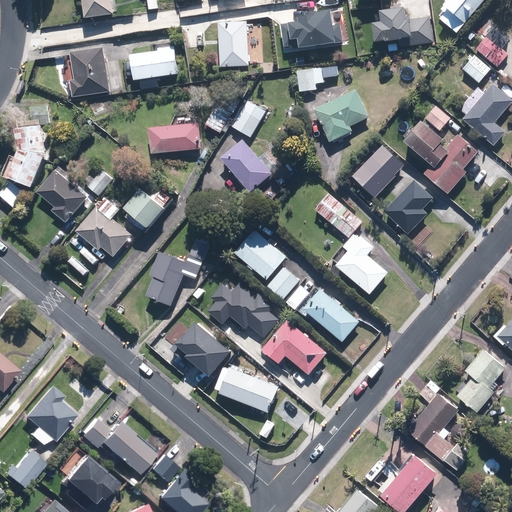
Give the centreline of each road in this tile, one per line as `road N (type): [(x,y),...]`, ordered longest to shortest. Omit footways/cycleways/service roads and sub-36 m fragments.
road 1 (tertiary): [(281,498),(0,257)]
road 2 (residential): [(511,229),(281,498)]
